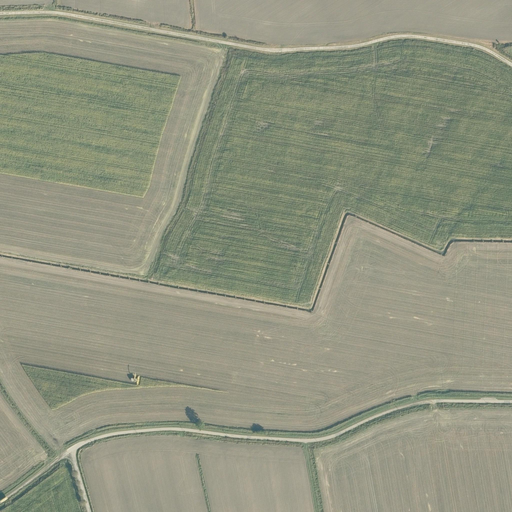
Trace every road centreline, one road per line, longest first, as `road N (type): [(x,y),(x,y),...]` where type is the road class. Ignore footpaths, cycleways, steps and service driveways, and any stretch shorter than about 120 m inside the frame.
road 1 (unclassified): [(511,401),(418,403),(321,439),(171,428),(108,434),(81,443),(0,502)]
road 2 (track): [(0,12),(61,14),(252,48),(420,38),(468,43),(511,65)]
